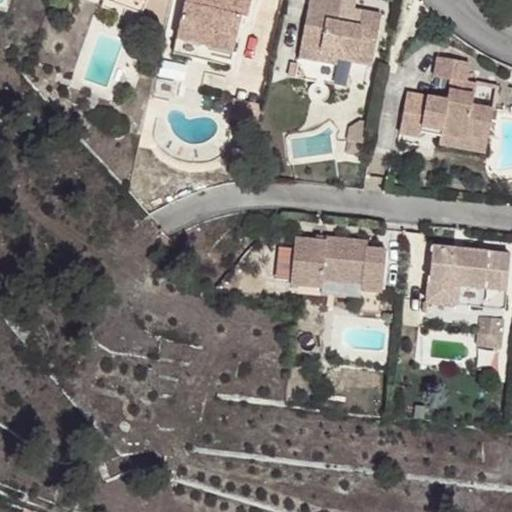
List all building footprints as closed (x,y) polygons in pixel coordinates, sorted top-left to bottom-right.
[(96,0),(145,17),(151,0),(96,0)] [(190,0),(180,42),(236,56),(244,22),(252,23),(256,0),(190,0)] [(340,28),(342,18),(344,0),(311,0),(300,58),(319,64),(320,52),(341,57),(341,64),(373,69),(383,22),(380,18),(359,15),(358,21),(357,29),(340,28)] [(358,21),(342,18),(340,28),(357,29),(358,21)] [(236,56),(180,42),(177,56),(233,69),(236,56)] [(320,52),(319,64),(339,70),(341,64),(341,57),(320,52)] [(484,153),(491,111),(472,108),(476,81),(467,78),(468,63),(431,58),(429,75),(447,78),(444,98),(409,93),(402,130),(421,134),(424,128),(443,132),(442,147),(484,153)] [(235,109),(230,134),(257,139),(262,114),(235,109)] [(294,284),(325,287),(326,280),(365,283),(364,291),(384,292),(389,249),(370,247),(370,242),(331,239),(330,245),(296,243),(294,284)] [(508,309),(511,280),(511,253),(437,246),(432,299),(508,309)] [(326,280),(325,287),(325,294),(364,297),(364,291),(365,283),(326,280)]
